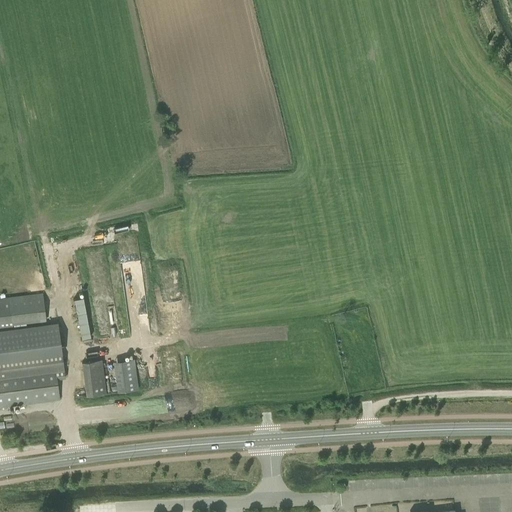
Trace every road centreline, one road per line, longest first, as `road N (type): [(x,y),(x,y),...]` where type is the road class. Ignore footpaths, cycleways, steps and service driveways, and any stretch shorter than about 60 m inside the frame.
road 1 (tertiary): [(268,440),(0,470)]
road 2 (tertiary): [(511,429),(268,440)]
road 3 (track): [(511,394),(385,401),(367,409),(367,421)]
road 4 (unclassified): [(274,500),(117,507)]
